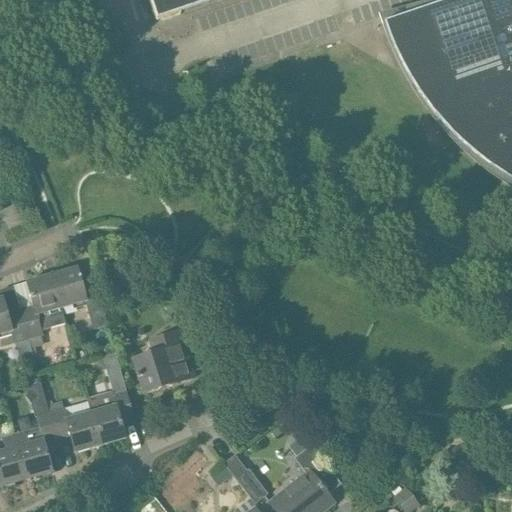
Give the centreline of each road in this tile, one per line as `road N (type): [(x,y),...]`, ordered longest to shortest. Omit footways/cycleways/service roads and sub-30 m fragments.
road 1 (tertiary): [(511,274),(0,34)]
road 2 (residential): [(33,511),(67,508),(140,471),(169,440),(208,424)]
